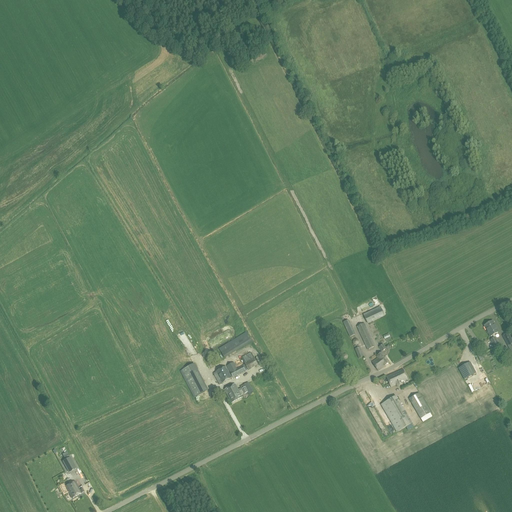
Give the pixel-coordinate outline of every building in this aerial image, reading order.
[(384,315),(380,307),(363,315),(365,318),(367,323),(378,318),(384,315)] [(352,331),(350,328),(347,321),(343,322),(347,330),(348,333),(350,338),(354,336),(352,331)] [(375,321),(368,324),(375,339),(382,336),(375,321)] [(494,334),(495,334),(499,332),(493,321),(489,324),(488,324),(494,334)] [(375,346),(364,324),(357,327),(368,350),(375,346)] [(496,337),(495,334),(494,334),(488,324),(484,326),(490,337),(493,335),(494,338),(496,337),(496,338),(496,337)] [(225,330),(219,333),(222,339),(228,336),(225,330)] [(177,335),(181,343),(188,340),(183,331),(177,335)] [(511,352),(511,340),(508,333),(502,336),(508,346),(511,353),(511,352)] [(252,342),(249,336),(222,352),(225,358),(252,342)] [(459,336),(450,340),(454,348),(462,344),(459,336)] [(360,347),(355,349),(359,359),(364,357),(360,347)] [(234,363),(227,366),(233,378),(248,371),(258,366),(251,353),(241,358),(245,364),(237,369),(234,363)] [(378,356),(380,359),(373,364),(378,370),(389,362),(382,353),(378,356)] [(458,369),(464,380),(476,373),(471,363),(458,369)] [(194,366),(182,372),(195,398),(207,392),(194,366)] [(216,372),(222,384),(232,378),(226,366),(216,372)] [(401,382),(408,379),(403,369),(387,376),(386,376),(391,387),(396,384),(397,386),(402,384),(401,382)] [(222,384),(216,372),(213,374),(219,385),(222,384)] [(244,394),(252,390),(249,383),(240,387),(241,388),(238,390),(235,385),(225,390),(232,403),(242,398),(241,395),(244,394)] [(431,413),(419,393),(409,399),(421,419),(423,422),(432,417),(430,413),(431,413)] [(397,432),(412,423),(396,396),(381,405),(397,432)] [(329,406),(321,411),(329,426),(337,421),(329,406)] [(69,472),(76,468),(70,457),(63,461),(69,472)] [(84,492),(82,489),(80,491),(75,481),(65,487),(72,498),(84,492)]
